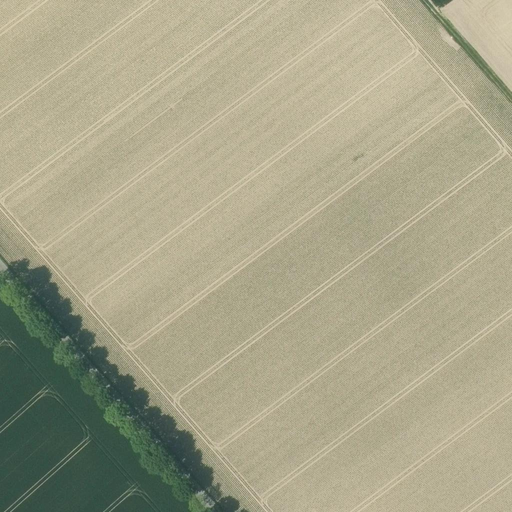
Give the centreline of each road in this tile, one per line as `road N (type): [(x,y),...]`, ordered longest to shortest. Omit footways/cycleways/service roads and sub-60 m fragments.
road 1 (unclassified): [(213,511),(0,267)]
road 2 (track): [(511,97),(426,0)]
